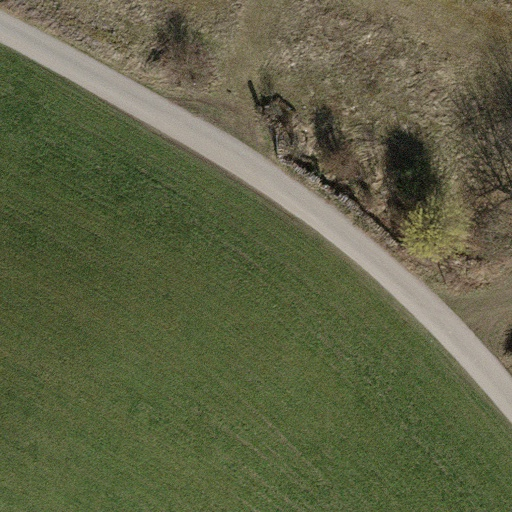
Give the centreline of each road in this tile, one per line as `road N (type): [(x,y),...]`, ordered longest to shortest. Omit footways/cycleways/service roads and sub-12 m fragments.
road 1 (track): [(0,26),(291,189),(429,304),(511,400)]
road 2 (track): [(219,142),(280,0)]
